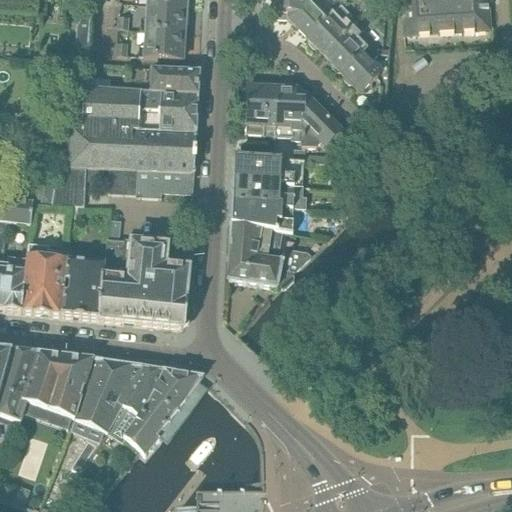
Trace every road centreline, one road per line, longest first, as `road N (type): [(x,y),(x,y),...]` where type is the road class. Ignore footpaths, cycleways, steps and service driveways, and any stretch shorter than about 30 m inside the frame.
road 1 (residential): [(215,357),(223,25)]
road 2 (residential): [(404,167),(292,59),(223,25)]
road 3 (residential): [(0,330),(215,357)]
road 4 (residential): [(353,511),(215,357)]
